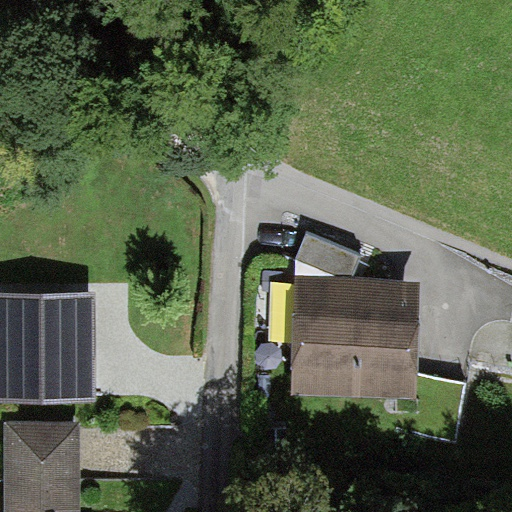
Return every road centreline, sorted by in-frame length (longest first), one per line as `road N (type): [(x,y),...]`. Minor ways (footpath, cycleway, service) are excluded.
road 1 (residential): [(207,511),(232,152)]
road 2 (track): [(326,0),(232,152)]
